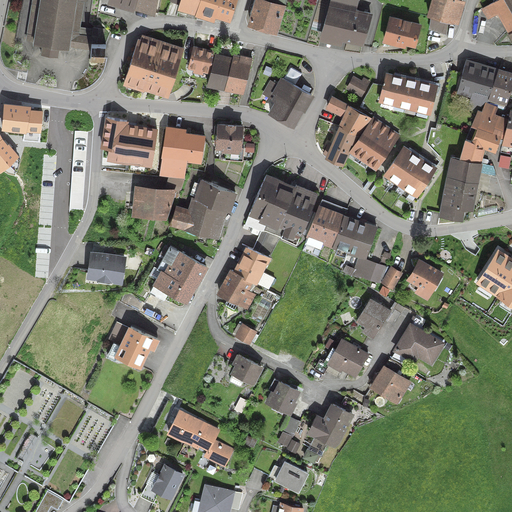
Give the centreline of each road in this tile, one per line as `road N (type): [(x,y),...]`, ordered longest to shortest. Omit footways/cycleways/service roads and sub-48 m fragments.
road 1 (residential): [(278,131),(125,444),(72,511)]
road 2 (residential): [(101,105),(93,207),(0,374)]
road 3 (residential): [(301,142),(393,223),(445,230),(511,217)]
road 4 (residential): [(101,105),(237,116),(278,131)]
road 5 (residential): [(101,105),(134,33),(167,25),(233,34)]
road 6 (residential): [(333,56),(421,60),(459,50)]
